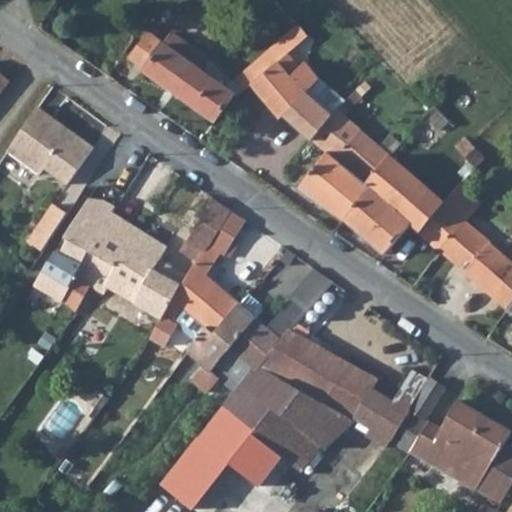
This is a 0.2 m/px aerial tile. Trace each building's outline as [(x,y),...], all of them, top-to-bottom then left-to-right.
[(223,122),(243,99),(232,90),(204,69),(212,58),(180,34),(172,44),(159,33),(140,57),(155,68),(154,69),(223,122)] [(294,51),(285,41),(272,53),(282,63),(291,54),(294,51)] [(272,53),(232,90),(243,99),(244,99),(258,87),(282,63),(272,53)] [(347,100),(308,63),(307,65),(305,67),(291,54),(282,63),(258,87),(288,115),(292,112),(317,137),(347,100)] [(0,98),(13,81),(0,71),(0,98)] [(357,89),(347,100),(317,137),(332,152),(304,185),(347,218),(393,158),(347,116),(364,97),(357,89)] [(41,107),(11,151),(44,174),(48,168),(70,184),(97,146),(41,107)] [(473,141),(468,137),(458,148),(471,162),(460,175),(467,182),(482,166),(488,159),(473,141)] [(393,158),(347,218),(388,254),(416,223),(443,251),(465,221),(445,205),(393,158)] [(501,168),(500,170),(488,159),(482,166),(503,186),(510,177),(501,168)] [(465,221),(443,251),(436,260),(452,272),(458,263),(511,309),(511,307),(511,252),(509,256),(495,245),(511,227),(464,185),(445,205),(465,221)] [(93,254),(119,207),(97,195),(69,238),(93,254)] [(216,199),(192,243),(208,254),(236,212),(216,199)] [(32,241),(45,250),(69,212),(56,203),(32,241)] [(110,288),(165,319),(166,318),(186,287),(156,268),(170,249),(122,216),(125,210),(119,207),(93,254),(105,263),(92,286),(106,294),(110,288)] [(187,322),(193,314),(208,324),(210,322),(223,331),(244,305),(210,276),(225,254),(229,256),(251,222),(236,212),(208,254),(186,287),(166,318),(177,325),(181,318),(187,322)] [(59,252),(85,267),(93,254),(69,238),(59,252)] [(299,253),(291,247),(284,256),(292,262),(299,253)] [(85,267),(59,252),(37,285),(66,302),(78,279),(85,267)] [(105,263),(93,254),(85,267),(78,279),(92,286),(105,263)] [(210,322),(208,324),(189,351),(205,369),(196,385),(209,395),(220,381),(233,389),(234,390),(237,392),(256,369),(259,371),(264,362),(266,363),(286,339),(244,305),(223,331),(210,322)] [(234,390),(222,408),(253,433),(282,456),(326,402),(357,420),(358,419),(374,428),(368,437),(388,449),(393,441),(429,381),(414,372),(398,401),(378,389),(383,380),(295,329),(286,339),(266,363),(264,362),(259,371),(256,369),(237,392),(234,390)] [(129,368),(124,376),(127,378),(142,359),(133,352),(125,365),(129,368)] [(429,381),(393,441),(413,452),(433,421),(429,418),(445,391),(429,381)] [(413,452),(455,475),(479,488),(503,450),(511,434),(511,429),(461,400),(445,428),(433,421),(413,452)] [(251,436),(253,433),(222,408),(219,410),(251,436)] [(201,436),(232,461),(251,436),(219,410),(201,436)] [(511,455),(503,450),(479,488),(505,501),(511,491),(511,455)] [(502,511),(486,502),(481,511),(466,503),(458,511),(502,511)]
